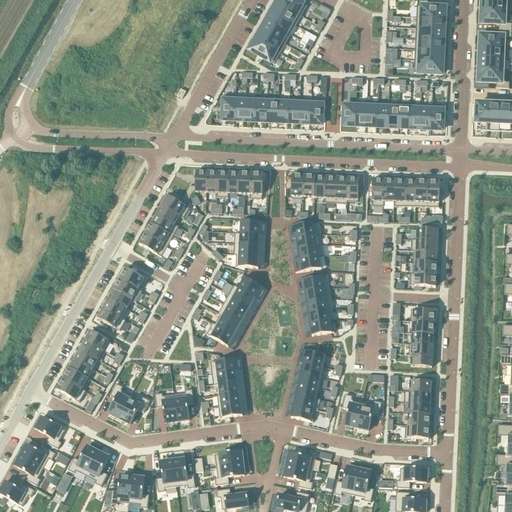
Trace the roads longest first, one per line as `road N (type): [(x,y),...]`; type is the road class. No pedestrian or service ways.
road 1 (residential): [(164,151),(460,166)]
road 2 (residential): [(448,453),(460,166)]
road 3 (residential): [(459,151),(173,137)]
road 4 (residential): [(164,151),(29,389)]
road 5 (residential): [(29,389),(134,444),(248,426)]
road 6 (residential): [(281,427),(371,450),(448,453)]
road 7 (residential): [(173,137),(251,0)]
road 8 (tertiary): [(13,137),(35,147),(164,151)]
road 9 (residential): [(462,0),(459,151)]
road 10 (tertiary): [(173,137),(30,124)]
